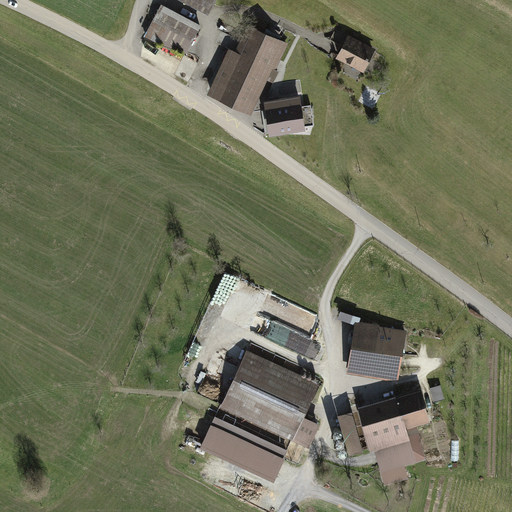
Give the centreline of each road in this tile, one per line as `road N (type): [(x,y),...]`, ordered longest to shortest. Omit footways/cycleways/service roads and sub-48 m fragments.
road 1 (tertiary): [(8,0),(228,123),(511,330)]
road 2 (track): [(371,225),(327,302),(337,392),(306,482)]
